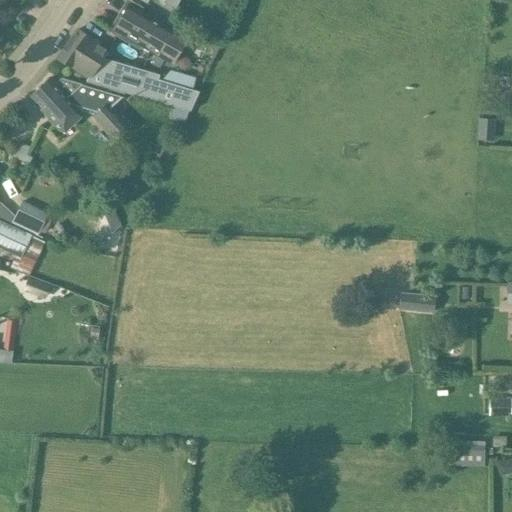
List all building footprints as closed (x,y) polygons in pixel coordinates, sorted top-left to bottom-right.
[(142,0),(145,1),(145,0),(163,0),(162,2),(175,9),(179,0),(142,0)] [(115,29),(172,63),(186,39),(129,5),(115,29)] [(190,111),(199,92),(158,79),(159,75),(103,58),(108,50),(76,30),(58,59),(71,67),(88,78),(86,82),(190,111)] [(49,78),(29,96),(58,128),(76,111),(92,115),(91,117),(110,137),(126,123),(115,111),(112,107),(123,96),(86,86),(61,78),(55,84),(49,78)] [(30,148),(19,142),(12,156),(28,164),(31,157),(27,154),(30,148)] [(11,224),(37,236),(47,213),(22,201),(11,224)] [(120,226),(110,207),(101,211),(111,230),(120,226)] [(0,248),(16,256),(10,267),(29,275),(45,242),(36,238),(37,236),(11,224),(11,225),(2,221),(0,219),(0,248)] [(399,310),(433,313),(435,296),(400,292),(399,310)] [(489,415),(511,416),(511,399),(489,399),(489,415)] [(484,445),(451,445),(451,467),(484,467),(484,445)] [(511,459),(497,465),(501,477),(511,472),(511,459)]
